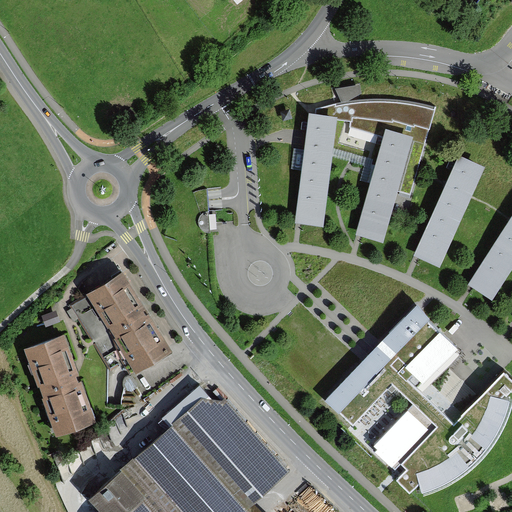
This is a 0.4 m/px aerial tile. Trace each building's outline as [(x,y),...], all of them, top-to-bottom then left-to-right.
[(340,101),(316,107),(315,110),(309,109),(295,220),(299,220),(322,223),(337,117),(350,120),(350,126),(382,135),(356,232),(359,233),(383,239),(397,190),(411,194),(436,105),(408,99),(387,97),(361,98),(340,101)] [(483,162),(459,152),(416,251),(418,252),(440,261),(483,162)] [(511,265),(511,211),(469,279),(473,282),(493,295),(511,265)] [(164,352),(115,276),(79,294),(126,372),(164,352)] [(409,490),(419,479),(424,491),(436,487),(449,481),(461,472),(472,464),(486,449),(498,432),(508,414),(511,398),(511,395),(504,392),(511,383),(511,375),(505,368),(453,421),(421,389),(461,349),(416,306),(371,352),(327,396),(352,420),(393,379),(416,401),(373,444),(395,466),(401,460),(408,466),(397,477),(409,490)] [(45,320),(59,318),(57,307),(43,309),(45,320)] [(94,416),(60,337),(23,348),(58,434),(94,416)] [(225,394),(222,397),(200,394),(88,493),(105,511),(274,511),(254,511),(249,505),(291,466),(225,394)]
